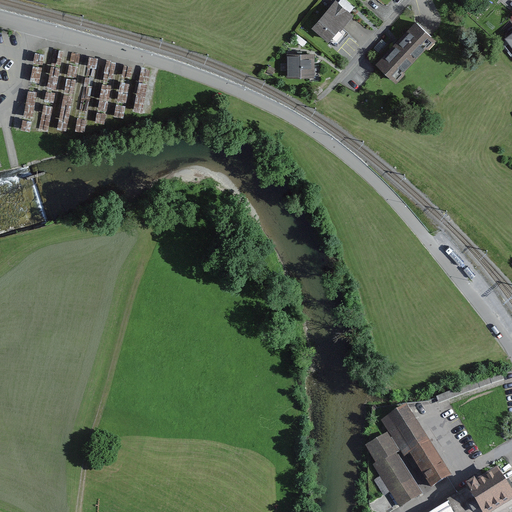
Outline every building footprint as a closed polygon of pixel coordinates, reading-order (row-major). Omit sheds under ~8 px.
[(346,0),(341,0),(338,4),(349,14),(353,10),(355,8),(346,0)] [(336,2),(312,29),(329,44),(347,23),(352,17),(349,14),(338,4),(336,2)] [(412,22),(375,64),(397,82),(433,41),(412,22)] [(300,55),(286,55),(287,79),(314,79),(314,55),(300,55)] [(388,437),(364,452),(399,511),(423,498),(400,459),(407,454),(429,491),(451,478),(407,404),(378,421),(388,437)] [(511,511),(511,492),(498,470),(431,511),(511,511)]
